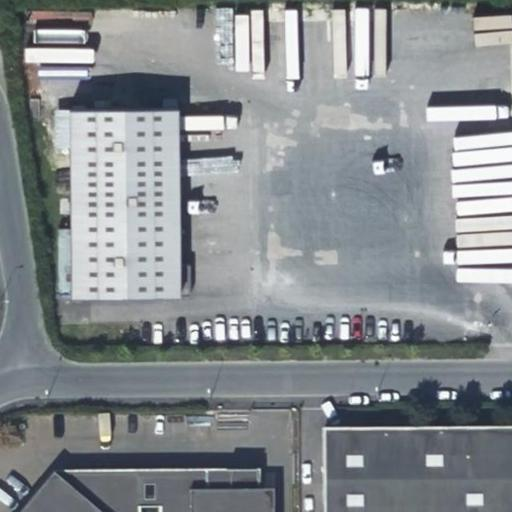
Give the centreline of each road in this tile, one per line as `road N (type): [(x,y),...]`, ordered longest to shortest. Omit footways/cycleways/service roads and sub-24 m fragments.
road 1 (unclassified): [(15,367),(74,380),(511,375)]
road 2 (unclassified): [(0,178),(19,286),(15,367)]
